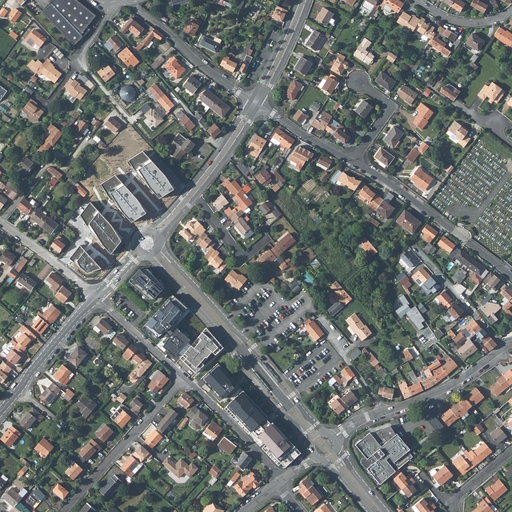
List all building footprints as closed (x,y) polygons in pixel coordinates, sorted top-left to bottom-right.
[(41,12),(73,46),(90,30),(87,27),(96,16),(76,0),(55,0),(52,4),(51,2),(41,12)] [(211,7),(208,12),(212,14),(216,6),(218,0),(214,0),(213,3),(211,7)] [(381,0),(364,0),(369,2),(374,6),(370,11),(374,14),(379,5),(382,0),(381,0)] [(381,0),(382,0),(379,5),(383,8),(385,5),(391,9),(398,13),(403,4),(396,0),(381,0)] [(458,0),(453,0),(450,6),(460,12),(465,4),(458,0)] [(478,1),(474,8),(483,13),(487,6),(478,1)] [(272,16),(282,21),(284,17),(283,17),(285,14),(286,14),(288,11),(278,7),(277,6),(272,16)] [(12,16),(10,19),(13,22),(20,13),(14,8),(10,14),(12,16)] [(323,8),(316,19),(325,26),(328,22),(332,24),(334,20),(330,18),(333,14),(323,8)] [(405,27),(412,32),(414,29),(415,27),(420,21),(412,16),(410,17),(403,12),(396,22),(404,27),(405,27)] [(420,21),(415,27),(419,29),(417,31),(428,38),(431,40),(431,39),(435,34),(432,32),(434,28),(429,24),(430,23),(429,23),(427,23),(426,24),(423,22),(425,20),(422,17),(420,21)] [(131,18),(120,30),(124,34),(128,29),(135,21),(131,18)] [(135,21),(128,29),(137,37),(144,29),(135,21)] [(179,28),(183,30),(193,36),(199,25),(197,24),(196,25),(189,21),(186,25),(182,23),(179,28)] [(440,27),(436,33),(439,35),(440,34),(452,42),(456,36),(446,30),(445,30),(440,27)] [(500,27),(493,35),(505,43),(506,44),(511,34),(508,31),(507,33),(500,27)] [(154,29),(135,48),(138,50),(144,44),(146,46),(154,35),(160,39),(163,35),(154,29)] [(315,29),(306,44),(315,50),(325,36),(315,29)] [(34,30),(28,37),(32,40),(29,43),(33,46),(36,43),(40,46),(46,39),(34,30)] [(11,31),(8,34),(15,39),(18,36),(11,31)] [(435,34),(431,39),(432,40),(429,44),(447,56),(450,52),(440,45),(441,43),(437,40),(439,35),(436,33),(435,34)] [(472,34),(465,43),(473,49),(477,51),(484,42),(472,34)] [(114,35),(107,42),(115,51),(123,44),(114,35)] [(203,36),(199,44),(215,52),(220,44),(203,36)] [(362,40),(353,55),(362,61),(363,60),(369,64),(369,63),(370,63),(371,63),(372,63),(372,62),(371,60),(374,56),(365,50),(368,44),(362,40)] [(240,59),(243,60),(251,44),(248,43),(240,59)] [(473,49),(465,43),(463,46),(471,52),(473,49)] [(251,44),(243,60),(244,61),(239,71),(244,73),(248,66),(245,64),(254,46),(251,44)] [(63,53),(57,47),(54,50),(60,57),(64,54),(63,53)] [(126,48),(118,55),(128,66),(130,63),(133,66),(138,61),(126,48)] [(14,59),(18,53),(13,50),(10,56),(14,59)] [(390,52),(386,58),(392,63),(396,57),(396,56),(390,52)] [(225,54),(220,65),(224,67),(233,72),(237,64),(228,59),(229,57),(225,54)] [(474,54),(469,61),(473,63),(478,57),(474,54)] [(160,55),(150,65),(154,69),(164,60),(160,55)] [(173,56),(163,66),(176,78),(185,69),(182,66),(181,66),(175,61),(176,60),(173,56)] [(37,71),(36,71),(40,74),(42,71),(55,82),(62,72),(52,65),(54,64),(50,61),(51,59),(48,57),(42,64),(39,67),(37,71)] [(302,57),(294,68),(305,75),(312,63),(302,57)] [(337,57),(330,68),(339,73),(343,67),(345,67),(347,67),(347,66),(348,65),(347,63),(346,62),(342,59),(340,59),(337,57)] [(113,65),(110,68),(108,65),(103,69),(111,77),(118,71),(113,65)] [(111,77),(103,69),(102,70),(101,69),(97,72),(105,81),(111,77)] [(381,71),(374,80),(388,90),(395,81),(381,71)] [(337,77),(330,72),(328,76),(325,74),(323,77),(326,79),(321,87),(329,93),(337,81),(335,80),(337,77)] [(191,75),(183,85),(193,93),(201,83),(191,75)] [(317,85),(321,87),(326,79),(323,77),(317,85)] [(70,78),(64,87),(71,92),(69,94),(73,97),(75,96),(80,100),(87,91),(83,88),(82,88),(77,84),(78,83),(74,80),(73,81),(70,78)] [(294,80),(284,95),(292,99),(301,85),(294,80)] [(484,85),(476,96),(483,100),(486,96),(489,99),(488,100),(491,102),(492,101),(496,104),(503,94),(499,91),(501,89),(491,82),(487,87),(484,85)] [(129,83),(118,92),(127,103),(138,94),(129,83)] [(151,86),(146,91),(156,102),(165,94),(156,85),(153,88),(151,86)] [(401,85),(396,92),(405,100),(405,101),(409,104),(416,94),(405,86),(404,87),(401,85)] [(456,96),(457,96),(460,92),(454,88),(453,90),(449,88),(448,89),(443,87),(440,91),(452,100),(456,96)] [(198,97),(209,106),(217,97),(206,88),(198,97)] [(165,94),(156,102),(166,114),(171,109),(170,107),(173,104),(165,94)] [(217,97),(209,106),(222,116),(227,109),(225,107),(227,104),(217,97)] [(32,103),(29,101),(22,109),(27,113),(27,117),(33,122),(39,121),(39,118),(45,111),(40,107),(38,107),(36,106),(38,103),(34,100),(32,103)] [(362,100),(354,112),(363,118),(371,107),(362,100)] [(313,101),(310,107),(317,111),(320,106),(313,101)] [(416,118),(412,123),(421,130),(427,121),(433,112),(420,102),(415,109),(419,112),(415,117),(416,118)] [(180,121),(179,123),(182,126),(183,125),(188,130),(194,125),(181,110),(175,115),(180,121)] [(298,110),(292,117),(302,124),(308,117),(298,110)] [(315,118),(311,124),(318,129),(319,128),(323,130),(324,129),(331,117),(332,116),(324,111),(318,120),(315,118)] [(332,116),(331,117),(332,118),(339,123),(343,117),(335,111),(332,116)] [(204,120),(197,112),(194,115),(202,125),(205,123),(203,121),(204,120)] [(72,116),(63,128),(66,130),(75,119),(72,116)] [(110,117),(104,124),(114,132),(120,125),(110,117)] [(331,117),(324,129),(329,132),(345,144),(349,137),(346,135),(347,133),(347,130),(345,129),(344,129),(342,129),(341,131),(337,128),(340,124),(339,123),(332,118),(331,117)] [(82,120),(73,133),(79,137),(83,133),(85,135),(89,129),(86,128),(88,125),(82,120)] [(461,126),(454,121),(447,129),(457,137),(456,138),(458,140),(457,141),(463,147),(470,138),(466,135),(464,138),(463,137),(468,130),(461,125),(461,126)] [(52,132),(46,140),(51,144),(52,145),(62,133),(60,131),(51,123),(47,128),(52,132)] [(206,130),(213,139),(221,132),(218,127),(214,123),(206,130)] [(393,126),(382,140),(392,147),(402,133),(393,126)] [(278,129),(272,137),(280,143),(286,135),(278,129)] [(118,146),(115,150),(123,156),(130,148),(127,146),(132,140),(123,133),(114,143),(118,146)] [(173,141),(171,143),(176,147),(172,152),(176,155),(175,158),(178,161),(184,154),(185,152),(188,154),(195,144),(187,138),(186,139),(179,133),(173,141)] [(247,148),(258,154),(263,146),(266,141),(255,135),(247,148)] [(286,135),(280,143),(285,147),(282,151),(285,153),(294,140),(286,135)] [(272,137),(269,141),(277,146),(280,143),(272,137)] [(46,140),(42,145),(47,149),(51,144),(46,140)] [(99,140),(97,143),(104,148),(106,146),(99,140)] [(428,146),(422,142),(415,150),(418,152),(422,155),(428,146)] [(42,145),(37,152),(43,158),(45,155),(43,154),(47,149),(42,145)] [(258,154),(257,156),(260,158),(266,148),(263,146),(258,154)] [(312,154),(297,146),(288,159),(296,163),(293,167),(298,170),(305,160),(306,161),(308,157),(310,158),(312,154)] [(380,148),(374,156),(378,160),(379,159),(387,165),(393,157),(380,148)] [(412,148),(404,158),(411,163),(418,152),(415,150),(412,148)] [(142,152),(129,161),(136,172),(142,178),(148,186),(151,190),(159,198),(174,189),(165,175),(142,152)] [(320,155),(316,165),(326,170),(328,168),(332,161),(320,155)] [(26,157),(18,166),(27,174),(35,165),(26,157)] [(275,164),(278,167),(283,160),(280,157),(275,164)] [(49,167),(47,170),(59,179),(61,175),(62,175),(55,169),(52,167),(49,167)] [(410,180),(424,190),(432,179),(420,171),(421,169),(417,167),(410,177),(412,178),(410,180)] [(264,169),(255,176),(261,183),(270,176),(264,169)] [(325,171),(315,182),(319,185),(328,174),(325,171)] [(348,188),(354,191),(361,181),(355,180),(352,179),(351,179),(342,173),(341,174),(338,171),(329,181),(333,184),(336,181),(341,183),(341,185),(343,186),(345,185),(347,186),(348,188)] [(115,175),(101,184),(109,197),(114,203),(116,206),(121,211),(131,223),(146,213),(144,211),(137,198),(129,190),(115,175)] [(76,181),(70,176),(68,179),(74,184),(76,182),(76,181)] [(223,183),(234,197),(242,189),(234,180),(230,183),(227,180),(223,183)] [(280,181),(272,188),(275,192),(283,185),(281,183),(280,181)] [(9,182),(4,188),(10,192),(8,195),(12,198),(19,189),(9,182)] [(84,197),(87,192),(80,185),(79,184),(75,188),(84,197)] [(383,200),(379,197),(375,194),(376,193),(372,191),(371,191),(369,189),(365,185),(359,194),(369,202),(367,205),(375,210),(383,200)] [(234,197),(233,199),(241,209),(243,212),(252,204),(245,195),(250,191),(246,186),(242,189),(234,197)] [(388,193),(383,200),(388,203),(393,197),(388,193)] [(221,194),(219,196),(212,203),(218,210),(228,202),(221,194)] [(24,198),(17,207),(27,215),(28,214),(30,215),(39,205),(36,202),(33,205),(24,198)] [(383,200),(375,210),(386,219),(394,208),(383,200)] [(90,202),(80,215),(90,231),(93,234),(101,243),(111,254),(121,241),(111,225),(90,202)] [(263,203),(258,207),(264,214),(269,210),(263,203)] [(39,205),(30,215),(33,217),(32,219),(41,226),(50,215),(49,215),(47,217),(39,211),(42,207),(39,205)] [(277,208),(272,212),(277,217),(282,213),(277,208)] [(306,208),(300,214),(303,218),(302,220),(304,223),(306,221),(309,224),(310,223),(311,225),(319,221),(306,208)] [(226,215),(229,218),(230,217),(237,212),(235,209),(226,215)] [(237,212),(230,217),(235,224),(234,224),(242,234),(250,228),(241,217),(245,213),(243,212),(241,209),(237,212)] [(395,221),(400,225),(408,213),(404,210),(395,221)] [(408,213),(400,225),(407,230),(408,229),(413,232),(420,222),(408,213)] [(50,215),(41,226),(51,234),(58,225),(50,218),(51,216),(50,215)] [(368,219),(367,220),(368,221),(376,227),(379,223),(370,216),(368,219)] [(197,233),(200,236),(203,232),(205,229),(202,227),(202,226),(196,221),(193,225),(190,223),(188,223),(185,226),(186,228),(187,229),(186,231),(184,230),(180,234),(188,241),(192,237),(193,238),(197,233)] [(427,224),(421,232),(430,239),(433,235),(431,234),(434,230),(427,224)] [(250,228),(242,234),(245,238),(253,232),(250,228)] [(200,236),(195,241),(204,248),(205,247),(209,250),(204,256),(208,259),(215,250),(211,247),(214,243),(206,236),(207,235),(203,232),(200,236)] [(275,244),(272,247),(278,254),(294,240),(288,233),(274,243),(275,244)] [(443,236),(437,244),(449,253),(455,245),(443,236)] [(366,247),(372,255),(377,251),(364,237),(360,240),(362,243),(360,245),(363,249),(366,247)] [(56,238),(50,246),(59,253),(65,246),(56,238)] [(424,249),(427,252),(432,246),(428,242),(424,249)] [(80,246),(70,259),(74,261),(75,261),(78,265),(79,267),(87,273),(101,269),(80,246)] [(432,246),(427,252),(431,255),(436,248),(432,246)] [(278,254),(272,247),(269,249),(268,248),(256,258),(262,266),(275,256),(276,258),(275,258),(279,263),(277,265),(281,269),(287,265),(285,263),(278,254)] [(1,257),(0,257),(0,258),(10,266),(16,256),(6,249),(1,257)] [(215,250),(208,259),(210,262),(213,265),(220,271),(227,263),(220,258),(221,257),(218,254),(219,252),(216,249),(215,250)] [(456,258),(467,267),(473,259),(460,249),(456,255),(458,256),(456,258)] [(407,251),(400,258),(409,268),(416,261),(407,251)] [(12,269),(8,274),(14,279),(28,260),(23,257),(14,270),(12,269)] [(473,259),(467,267),(475,273),(472,277),(477,281),(480,277),(483,279),(488,272),(486,270),(486,269),(473,259)] [(217,273),(220,271),(213,265),(210,268),(217,273)] [(417,276),(423,283),(430,276),(426,271),(424,272),(421,268),(411,277),(414,280),(414,279),(417,276)] [(138,269),(128,281),(148,299),(153,299),(164,287),(158,281),(153,279),(154,277),(146,269),(138,269)] [(228,281),(238,289),(247,279),(241,274),(239,275),(232,270),(224,278),(227,281),(228,281)] [(452,278),(455,282),(462,273),(458,270),(452,278)] [(59,286),(61,288),(63,286),(65,283),(52,272),(44,282),(55,291),(59,286)] [(396,277),(399,281),(405,275),(402,272),(396,277)] [(490,272),(484,281),(495,291),(503,283),(490,272)] [(23,273),(18,280),(31,290),(36,283),(23,273)] [(462,273),(455,282),(459,285),(465,276),(462,273)] [(405,275),(399,281),(402,285),(408,279),(405,275)] [(417,276),(414,279),(419,286),(423,283),(417,276)] [(423,283),(430,291),(426,294),(429,296),(438,288),(435,284),(436,283),(430,276),(423,283)] [(336,281),(330,286),(339,296),(336,298),(338,301),(327,310),(332,316),(351,299),(340,286),(336,281)] [(61,288),(55,296),(64,303),(72,293),(63,286),(61,288)] [(505,306),(508,309),(511,305),(511,291),(507,286),(500,293),(509,302),(505,306)] [(437,298),(446,309),(454,302),(444,291),(437,298)] [(480,302),(483,306),(488,302),(491,299),(488,297),(485,299),(480,302)] [(483,306),(478,309),(490,322),(495,317),(492,314),(500,308),(498,306),(488,302),(483,306)] [(163,303),(156,310),(168,322),(175,314),(163,303)] [(455,304),(448,311),(455,319),(462,312),(455,304)] [(44,315),(41,319),(49,325),(52,322),(53,323),(61,312),(52,305),(47,311),(46,310),(43,314),(44,315)] [(415,306),(410,309),(417,319),(429,336),(433,334),(421,316),(422,315),(418,310),(415,306)] [(422,309),(419,311),(425,320),(428,318),(422,309)] [(355,332),(361,341),(371,333),(365,325),(364,325),(354,313),(346,320),(350,326),(348,327),(353,334),(355,332)] [(41,319),(37,315),(34,319),(36,321),(31,327),(40,335),(49,325),(41,319)] [(102,318),(96,325),(101,330),(106,334),(112,327),(102,318)] [(474,320),(465,328),(471,335),(481,327),(475,320),(474,320)] [(311,321),(304,327),(315,340),(323,334),(311,321)] [(173,324),(166,332),(172,338),(173,338),(174,339),(173,340),(174,341),(183,332),(173,324)] [(471,335),(468,338),(470,340),(477,349),(478,349),(480,347),(477,344),(481,341),(489,350),(496,345),(481,327),(471,335)] [(36,337),(27,328),(16,341),(25,348),(29,343),(28,343),(31,340),(33,341),(36,337)] [(223,349),(205,328),(181,356),(185,359),(183,362),(196,374),(203,365),(202,364),(212,352),(215,355),(223,349)] [(439,328),(434,333),(439,338),(444,334),(439,328)] [(465,328),(462,330),(467,336),(468,338),(471,335),(465,328)] [(462,330),(451,340),(456,346),(465,338),(465,337),(467,336),(462,330)] [(183,332),(174,341),(180,347),(189,338),(183,332)] [(119,333),(113,340),(123,349),(129,342),(119,333)] [(477,349),(470,340),(456,351),(463,359),(470,354),(470,355),(477,349)] [(6,355),(5,356),(14,364),(17,360),(20,357),(22,358),(25,354),(14,345),(11,349),(6,355)] [(78,346),(68,359),(77,366),(87,354),(78,346)] [(128,354),(139,364),(145,357),(146,356),(135,347),(128,354)] [(348,355),(347,356),(351,360),(361,352),(357,347),(348,355)] [(383,368),(366,347),(361,350),(379,371),(383,368)] [(408,350),(403,353),(406,357),(405,358),(407,361),(411,358),(412,357),(408,350)] [(438,354),(435,357),(436,359),(440,365),(446,375),(457,365),(453,360),(447,354),(442,358),(438,354)] [(139,364),(133,371),(139,376),(140,376),(152,363),(145,357),(139,364)] [(0,380),(1,381),(2,382),(7,376),(6,375),(11,368),(3,361),(0,364),(0,380)] [(219,361),(200,379),(224,403),(240,387),(219,361)] [(279,382),(263,363),(262,364),(277,383),(279,382)] [(57,372),(54,375),(62,382),(64,384),(69,378),(67,376),(71,371),(63,364),(60,368),(60,369),(57,373),(57,372)] [(430,372),(437,382),(446,375),(440,365),(430,371),(430,372)] [(113,366),(111,369),(114,371),(118,375),(120,372),(113,366)] [(344,368),(340,371),(346,380),(347,381),(352,377),(354,380),(356,378),(347,366),(344,368)] [(429,374),(423,377),(424,379),(429,387),(437,382),(430,372),(430,371),(427,366),(425,367),(426,370),(427,370),(429,374)] [(161,387),(168,379),(157,369),(150,378),(152,380),(148,386),(155,392),(160,387),(161,387)] [(413,369),(412,370),(412,371),(423,390),(429,387),(424,379),(423,380),(422,379),(420,379),(419,377),(418,377),(413,369)] [(510,369),(503,375),(510,384),(511,382),(511,369),(511,371),(510,369)] [(414,385),(407,388),(411,395),(423,390),(412,371),(408,373),(414,385)] [(269,390),(253,372),(252,373),(267,391),(269,390)] [(336,375),(332,377),(339,386),(342,383),(336,375)] [(510,384),(503,375),(496,381),(498,382),(490,389),(496,396),(510,384)] [(401,397),(402,399),(411,395),(407,388),(406,386),(406,385),(404,381),(397,385),(403,396),(401,397)] [(61,389),(53,382),(49,387),(48,387),(40,396),(49,403),(56,394),(61,389)] [(379,386),(378,394),(382,394),(381,396),(392,398),(393,389),(379,386)] [(466,394),(464,396),(472,406),(483,396),(476,387),(467,394),(466,394)] [(69,389),(65,392),(66,393),(72,398),(75,394),(69,389)] [(177,400),(186,408),(194,400),(184,392),(177,400)] [(349,392),(340,400),(347,408),(353,403),(354,404),(357,401),(349,392)] [(122,393),(116,399),(122,403),(127,397),(122,393)] [(240,393),(226,405),(250,432),(265,419),(240,393)] [(89,397),(85,394),(76,404),(83,410),(81,413),(87,418),(98,405),(92,400),(90,402),(87,399),(89,397)] [(133,407),(131,410),(136,415),(141,410),(140,408),(143,404),(140,402),(142,399),(137,395),(129,404),(133,407)] [(335,395),(326,403),(328,405),(338,397),(335,395)] [(472,406),(464,396),(461,399),(450,409),(456,417),(459,414),(461,416),(472,406)] [(127,397),(122,403),(124,405),(130,399),(127,397)] [(338,397),(328,405),(336,415),(340,412),(343,409),(343,410),(347,408),(340,400),(338,397)] [(194,406),(187,414),(190,416),(197,408),(194,406)] [(170,423),(178,414),(171,408),(163,418),(170,423)] [(210,420),(197,408),(190,416),(194,420),(190,424),(196,429),(200,424),(203,428),(210,420)] [(447,413),(444,415),(442,418),(448,426),(457,418),(456,417),(450,409),(446,412),(447,413)] [(123,410),(114,420),(122,427),(131,417),(123,410)] [(29,411),(20,421),(28,428),(37,417),(29,411)] [(426,419),(435,430),(442,424),(433,414),(426,419)] [(180,429),(182,427),(188,419),(186,417),(178,428),(180,429)] [(162,433),(170,423),(163,418),(156,427),(162,433)] [(212,421),(204,431),(214,439),(222,429),(212,421)] [(442,424),(435,430),(439,434),(446,429),(442,424)] [(0,438),(8,445),(11,442),(12,443),(21,433),(12,425),(9,429),(9,428),(0,438)] [(105,425),(96,435),(103,442),(113,432),(105,425)] [(269,425),(256,437),(276,459),(289,447),(269,425)] [(366,469),(379,485),(390,476),(398,469),(412,457),(407,451),(395,435),(393,437),(391,435),(394,433),(390,426),(375,431),(375,432),(383,442),(380,445),(369,433),(355,445),(365,457),(362,458),(361,461),(361,463),(367,468),(366,469)] [(499,428),(490,436),(496,444),(506,436),(499,428)] [(154,430),(144,441),(151,448),(154,445),(155,445),(162,437),(154,430)] [(396,433),(395,435),(407,451),(409,449),(396,433)] [(53,448),(46,442),(47,441),(48,441),(43,437),(34,448),(38,452),(39,451),(46,456),(53,448)] [(224,437),(217,445),(230,454),(236,446),(224,437)] [(101,448),(92,439),(79,453),(86,460),(96,450),(98,452),(101,448)] [(468,453),(477,464),(491,452),(483,443),(472,452),(471,451),(468,453)] [(141,445),(132,454),(141,462),(145,457),(148,460),(152,456),(141,445)] [(292,449),(278,461),(284,468),(298,456),(292,449)] [(451,463),(461,475),(464,472),(463,471),(468,466),(471,469),(477,464),(468,453),(466,451),(462,454),(465,457),(463,459),(460,456),(451,463)] [(235,462),(234,463),(243,469),(251,458),(243,453),(238,459),(235,462)] [(141,462),(132,454),(121,467),(128,474),(131,477),(143,464),(141,462)] [(167,457),(161,463),(178,478),(184,473),(189,478),(199,469),(192,462),(189,465),(180,458),(175,464),(167,457)] [(75,462),(65,472),(73,479),(82,469),(75,462)] [(17,474),(21,476),(28,468),(25,465),(21,470),(17,474)] [(215,465),(212,468),(217,473),(220,470),(215,465)] [(444,466),(432,477),(439,486),(452,475),(444,466)] [(511,481),(511,466),(503,474),(511,483),(511,481)] [(212,468),(208,473),(213,477),(215,478),(218,474),(217,473),(212,468)] [(398,469),(390,476),(391,477),(394,475),(396,477),(401,473),(398,469)] [(237,471),(228,482),(230,484),(232,481),(234,482),(240,474),(238,473),(238,472),(237,471)] [(394,475),(391,477),(400,489),(412,479),(409,476),(406,479),(401,473),(396,477),(394,475)] [(261,482),(254,474),(249,478),(246,475),(242,478),(245,481),(242,483),(241,481),(235,486),(243,496),(248,492),(247,491),(253,486),(254,488),(259,484),(258,484),(261,482)] [(110,478),(99,491),(108,498),(122,482),(114,475),(111,479),(110,478)] [(306,497),(313,505),(321,498),(318,494),(319,493),(313,486),(312,487),(310,484),(306,485),(312,480),(309,477),(300,484),(303,487),(299,490),(302,495),(305,493),(307,496),(306,497)] [(412,479),(400,489),(407,497),(415,490),(411,485),(414,482),(412,479)] [(488,487),(484,491),(493,501),(506,490),(498,480),(495,483),(492,487),(490,489),(488,487)] [(58,483),(53,490),(63,498),(68,492),(58,483)] [(11,488),(17,494),(20,491),(14,485),(11,488)] [(2,497),(14,507),(18,502),(22,498),(17,494),(11,488),(10,488),(2,497)] [(38,489),(34,494),(41,501),(41,500),(45,496),(38,489)] [(477,508),(472,511),(492,511),(489,508),(492,505),(486,497),(478,504),(481,508),(478,510),(477,508)] [(414,505),(419,511),(422,511),(432,504),(430,501),(427,504),(422,498),(414,505)] [(206,507),(203,511),(204,511),(221,511),(223,510),(211,501),(206,507)] [(14,507),(10,511),(11,511),(27,511),(28,511),(18,502),(14,507)]
